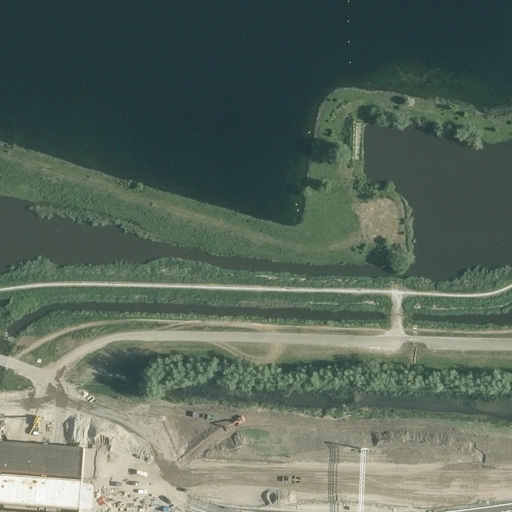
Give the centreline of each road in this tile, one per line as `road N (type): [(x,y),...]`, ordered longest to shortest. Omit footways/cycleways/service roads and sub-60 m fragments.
road 1 (motorway): [(511,484),(0,458)]
road 2 (unknown): [(11,364),(51,337),(108,322),(511,331)]
road 3 (motorway): [(383,511),(0,491)]
road 4 (unclassified): [(46,379),(77,352),(125,336),(413,340)]
road 5 (unclassified): [(19,511),(24,431),(46,379)]
